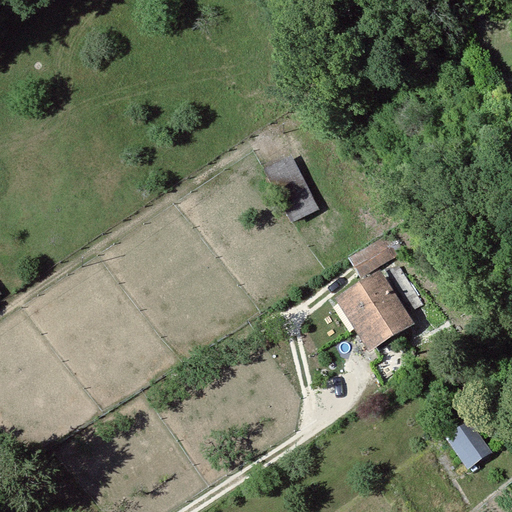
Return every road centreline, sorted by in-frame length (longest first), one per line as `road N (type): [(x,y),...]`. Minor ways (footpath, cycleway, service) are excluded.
road 1 (track): [(186,511),(358,398),(367,382),(322,304)]
road 2 (track): [(0,306),(169,191),(267,144)]
